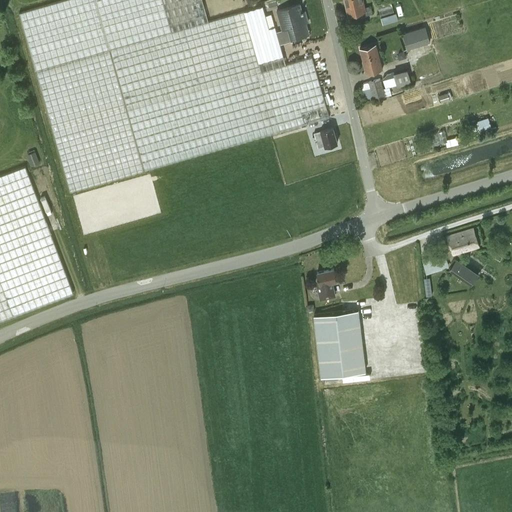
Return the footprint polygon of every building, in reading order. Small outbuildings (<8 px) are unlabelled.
[(202,0),(62,0),(19,12),(70,191),(269,134),(329,116),(312,57),(286,64),(275,26),(269,28),(265,15),(263,6),(208,21),(202,0)] [(343,0),(347,15),(365,11),(362,0),(343,0)] [(288,27),(291,39),(304,35),(303,28),(307,27),(306,22),(308,21),(305,10),(302,11),(300,3),(277,9),(283,29),(288,27)] [(430,40),(425,25),(402,32),(407,48),(430,40)] [(359,48),(366,73),(382,69),(375,44),(359,48)] [(407,68),(382,75),(386,88),(411,82),(407,68)] [(381,79),(360,84),(365,102),(385,97),(381,79)] [(488,118),(477,122),(481,134),(492,130),(488,118)] [(322,136),(324,146),(337,142),(333,127),(313,132),(315,138),(322,136)] [(430,133),(433,144),(445,141),(442,130),(430,133)] [(0,320),(73,293),(26,166),(0,175),(0,320)] [(473,228),(447,236),(453,254),(479,246),(473,228)] [(444,254),(423,260),(426,273),(448,266),(444,254)] [(480,277),(456,261),(449,272),(472,288),(480,277)] [(319,283),(317,284),(321,298),(335,295),(331,281),(336,280),(333,269),(317,272),(319,283)] [(365,371),(358,309),(314,314),(321,376),(365,371)]
